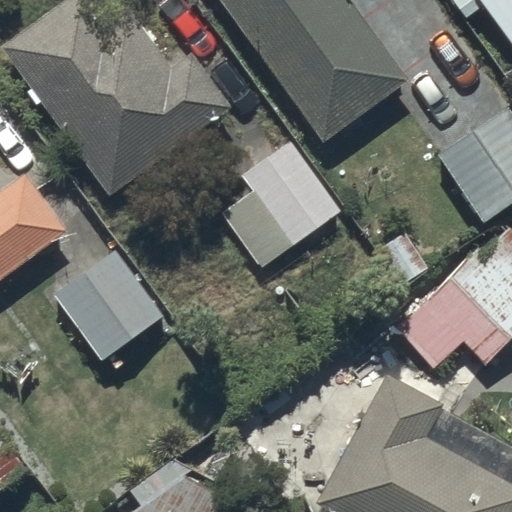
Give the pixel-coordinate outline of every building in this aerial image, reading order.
[(94,0),(61,0),(2,40),(31,84),(28,86),(37,100),(41,98),(110,190),(233,104),(188,36),(164,52),(131,0),(130,0),(105,17),(94,0)] [(223,0),(324,137),(409,75),(354,0),(223,0)] [(461,0),(481,0),(511,40),(511,0),(455,0),(457,3),(461,0)] [(511,111),(509,107),(441,152),(485,217),(511,198),(511,111)] [(340,206),(290,138),(278,147),(271,136),(247,153),(255,163),(243,172),(253,186),(221,209),(261,264),(340,206)] [(0,183),(0,273),(68,224),(25,165),(0,183)] [(486,360),(511,333),(511,220),(484,250),(475,241),(406,311),(397,302),(386,314),(437,364),(463,337),(486,360)] [(165,312),(115,247),(56,289),(104,355),(165,312)] [(444,402),(387,371),(318,498),(342,511),(511,511),(511,444),(442,406),(444,402)] [(0,426),(0,488),(30,467),(0,426)] [(216,511),(225,481),(186,471),(127,511),(216,511)]
